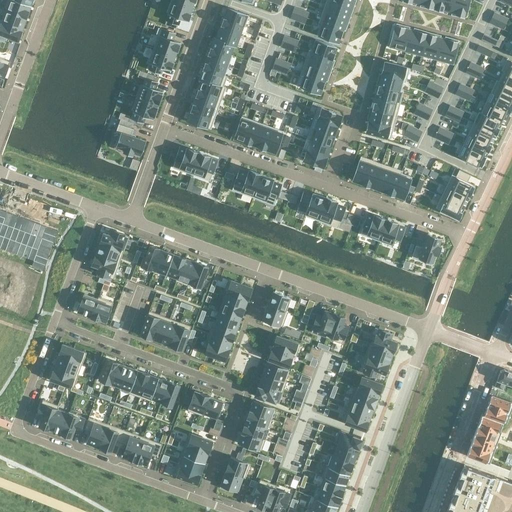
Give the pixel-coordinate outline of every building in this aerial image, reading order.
[(16,0),(6,0),(4,8),(7,10),(7,9),(27,16),(31,5),(16,0)] [(173,0),(169,13),(166,20),(179,24),(181,17),(188,20),(193,7),(174,0),(173,0)] [(436,0),(434,8),(450,12),(452,0),(436,0)] [(452,0),(450,12),(465,16),(469,0),(452,0)] [(331,1),(327,12),(347,19),(351,8),(331,1)] [(228,7),(224,18),(243,25),(247,14),(228,7)] [(3,20),(3,21),(23,28),(27,16),(7,9),(7,10),(3,20)] [(327,12),(323,23),(343,30),(347,19),(327,12)] [(0,18),(0,32),(18,39),(23,28),(3,21),(3,20),(0,18)] [(224,18),(221,28),(239,35),(243,25),(224,18)] [(323,23),(319,35),(338,42),(343,30),(323,23)] [(396,25),(390,47),(406,51),(411,29),(396,25)] [(221,28),(217,38),(234,44),(236,45),(239,35),(221,28)] [(161,36),(156,49),(175,56),(180,43),(173,40),(175,33),(163,29),(161,36)] [(411,29),(406,51),(421,55),(427,34),(411,29)] [(427,34),(421,55),(437,59),(443,38),(427,34)] [(215,38),(211,48),(230,55),(234,44),(217,38),(215,38)] [(443,38),(437,59),(453,64),(458,42),(443,38)] [(318,40),(313,52),(332,59),(337,47),(318,40)] [(211,48),(207,58),(226,65),(230,55),(211,48)] [(151,62),(149,69),(161,73),(164,66),(171,69),(175,56),(156,49),(151,62)] [(313,52),(309,63),(328,70),(332,59),(313,52)] [(0,57),(0,76),(4,78),(10,61),(0,57)] [(207,58),(204,68),(223,75),(226,65),(207,58)] [(511,60),(507,58),(501,70),(503,71),(504,71),(511,74),(511,60)] [(386,62),(382,74),(404,80),(406,81),(410,68),(386,62)] [(309,63),(305,74),(324,81),(328,70),(309,63)] [(204,68),(200,79),(202,80),(202,79),(219,85),(223,75),(204,68)] [(499,81),(498,81),(511,87),(511,74),(504,71),(503,71),(499,81)] [(305,74),(301,86),(320,93),(324,81),(305,74)] [(382,74),(379,85),(401,91),(404,80),(382,74)] [(143,85),(139,98),(158,105),(162,92),(155,89),(158,82),(146,78),(143,85)] [(202,80),(199,89),(218,96),(222,86),(219,85),(202,79),(202,80)] [(496,80),(491,91),(511,101),(511,87),(498,81),(499,81),(496,80)] [(379,85),(376,97),(400,103),(404,91),(401,91),(379,85)] [(199,89),(195,100),(214,106),(218,96),(199,89)] [(511,101),(491,91),(486,102),(509,113),(511,105),(511,101)] [(376,97),(373,108),(397,115),(400,103),(376,97)] [(134,111),(132,118),(144,122),(146,115),(153,118),(158,105),(139,98),(134,111)] [(195,100),(192,110),(211,116),(214,106),(195,100)] [(481,112),(481,113),(501,123),(503,124),(508,113),(509,113),(486,102),(481,112)] [(318,107),(314,117),(338,126),(341,115),(318,107)] [(373,108),(370,120),(394,127),(397,115),(373,108)] [(192,110),(188,120),(207,127),(211,116),(192,110)] [(479,111),(473,123),(496,133),(501,123),(481,113),(481,112),(479,111)] [(314,117),(310,127),(334,136),(338,126),(314,117)] [(241,118),(234,137),(245,141),(252,122),(241,118)] [(119,133),(115,145),(125,149),(124,151),(132,154),(133,151),(140,154),(145,140),(131,136),(134,129),(131,128),(132,123),(120,119),(116,131),(119,133)] [(370,120),(367,132),(391,139),(394,127),(370,120)] [(252,122),(245,141),(255,145),(262,126),(252,122)] [(473,123),(468,133),(491,144),(496,133),(473,123)] [(262,126),(255,145),(265,148),(272,129),(262,126)] [(310,127),(307,138),(311,140),(311,139),(330,146),(334,136),(310,127)] [(272,129),(265,148),(276,152),(283,133),(272,129)] [(468,133),(463,144),(486,155),(491,144),(468,133)] [(308,149),(327,156),(330,146),(311,139),(311,140),(308,149)] [(463,144),(458,156),(480,166),(486,155),(463,144)] [(180,147),(173,167),(191,174),(199,153),(187,148),(187,149),(180,147)] [(303,147),(299,158),(323,167),(327,156),(308,149),(303,147)] [(199,153),(191,174),(210,180),(217,160),(210,158),(211,157),(199,153)] [(361,156),(353,180),(363,183),(372,160),(361,156)] [(363,183),(363,185),(368,187),(369,185),(373,187),(382,164),(372,160),(363,183)] [(382,164),(373,187),(384,191),(392,167),(382,164)] [(392,167),(384,191),(388,192),(388,194),(393,196),(394,194),(401,173),(402,173),(403,171),(392,167)] [(239,169),(232,190),(253,197),(261,175),(250,170),(249,173),(239,169)] [(452,174),(447,185),(469,196),(474,185),(468,182),(471,175),(459,170),(456,176),(452,174)] [(401,173),(394,194),(404,198),(412,177),(402,173),(401,173)] [(261,175),(253,197),(274,205),(281,184),(272,181),(273,179),(261,175)] [(447,185),(441,196),(464,207),(469,196),(447,185)] [(304,192),(297,210),(306,213),(305,216),(317,220),(325,198),(314,193),(313,196),(304,192)] [(291,194),(288,201),(295,204),(298,196),(291,194)] [(441,196),(436,208),(443,211),(442,213),(449,216),(450,214),(459,219),(464,207),(441,196)] [(325,198),(317,220),(338,228),(346,207),(336,204),(337,202),(325,198)] [(0,208),(0,246),(34,259),(31,265),(43,269),(57,229),(0,208)] [(349,214),(346,223),(351,225),(355,216),(349,214)] [(368,214),(360,234),(379,241),(386,220),(375,215),(374,216),(368,214)] [(355,216),(351,225),(358,227),(361,218),(355,216)] [(386,220),(379,241),(391,245),(393,238),(400,240),(405,227),(398,225),(398,224),(386,220)] [(104,233),(100,242),(124,251),(129,236),(126,235),(126,234),(113,229),(110,235),(104,233)] [(416,245),(411,258),(419,261),(420,257),(433,262),(436,254),(438,255),(441,246),(439,246),(441,239),(428,234),(423,248),(416,245)] [(100,242),(96,254),(119,263),(124,251),(100,242)] [(150,248),(142,267),(154,271),(159,259),(162,250),(160,249),(159,249),(157,248),(153,246),(150,245),(150,248)] [(159,259),(154,271),(166,275),(167,274),(174,254),(172,254),(162,250),(159,259)] [(96,254),(92,265),(99,267),(97,273),(110,277),(110,276),(114,277),(119,263),(96,254)] [(174,254),(167,274),(177,278),(181,268),(183,263),(185,258),(183,257),(181,256),(179,256),(177,255),(175,255),(174,254)] [(177,278),(176,281),(187,285),(189,282),(192,272),(196,262),(191,260),(188,260),(186,259),(185,258),(183,263),(181,268),(177,278)] [(192,272),(189,282),(200,286),(204,276),(208,266),(205,265),(202,264),(199,263),(198,263),(196,262),(192,272)] [(225,288),(225,289),(227,290),(238,294),(248,298),(252,288),(243,285),(241,284),(232,281),(230,280),(228,279),(228,281),(225,288)] [(227,290),(223,300),(234,304),(239,306),(244,308),(248,298),(238,294),(227,290)] [(269,303),(269,305),(286,311),(288,305),(290,300),(291,298),(281,294),(282,294),(282,292),(281,291),(280,291),(277,290),(276,290),(275,292),(274,291),(273,294),(270,301),(269,303)] [(76,309),(78,310),(78,311),(91,316),(98,298),(84,293),(81,303),(80,303),(79,302),(78,302),(79,302),(76,309)] [(98,298),(91,316),(106,321),(113,302),(98,297),(98,298)] [(223,300),(219,311),(231,315),(240,318),(242,315),(244,308),(239,306),(234,304),(223,300)] [(264,319),(263,322),(270,324),(271,322),(283,326),(288,312),(286,311),(269,305),(268,307),(267,310),(265,315),(264,318),(264,319)] [(149,310),(141,334),(152,338),(160,314),(149,310)] [(318,315),(311,332),(322,336),(327,337),(335,314),(331,312),(325,310),(323,317),(320,316),(318,315)] [(219,311),(216,321),(227,325),(237,328),(239,320),(240,318),(231,315),(219,311)] [(160,314),(152,338),(162,341),(170,318),(160,314)] [(335,314),(327,337),(330,338),(342,343),(348,326),(343,324),(345,317),(339,315),(335,314)] [(170,318),(162,341),(172,345),(180,322),(170,318)] [(214,320),(210,330),(223,335),(228,337),(233,339),(235,333),(237,328),(227,325),(216,321),(214,320)] [(180,322),(172,345),(182,349),(191,326),(180,322)] [(374,335),(371,343),(393,351),(395,347),(396,343),(396,342),(397,342),(394,341),(390,339),(392,334),(387,332),(384,331),(378,329),(375,328),(373,334),(374,335)] [(210,330),(206,341),(207,341),(209,342),(229,350),(230,348),(229,348),(230,346),(231,344),(232,340),(233,340),(233,339),(228,337),(223,335),(210,330)] [(277,335),(273,347),(283,350),(294,354),(296,355),(300,344),(277,335)] [(208,347),(205,352),(215,356),(217,356),(220,358),(225,360),(227,356),(228,353),(229,350),(209,342),(209,343),(208,347)] [(370,343),(366,354),(389,363),(390,361),(391,358),(391,357),(392,353),(393,352),(393,351),(371,343),(370,343)] [(63,344),(59,355),(83,363),(86,352),(63,344)] [(270,356),(269,359),(273,360),(275,361),(289,366),(294,354),(283,350),(273,347),(271,353),(270,356)] [(362,365),(360,370),(377,376),(378,371),(385,373),(387,367),(388,365),(389,363),(366,354),(362,365)] [(59,355),(55,366),(78,375),(83,363),(59,355)] [(107,359),(100,378),(111,382),(118,363),(107,359)] [(266,366),(264,372),(285,380),(289,368),(268,361),(267,364),(266,366)] [(111,382),(110,384),(120,387),(128,367),(118,363),(111,382)] [(55,366),(50,378),(74,387),(78,375),(55,366)] [(120,387),(120,389),(130,393),(138,370),(128,367),(120,387)] [(500,371),(495,385),(503,388),(505,382),(511,384),(511,370),(505,368),(500,370),(500,371)] [(138,370),(130,393),(140,397),(148,374),(138,370)] [(261,381),(260,382),(270,386),(283,391),(287,381),(285,380),(264,372),(263,375),(261,379),(261,381)] [(148,374),(140,397),(150,400),(151,399),(158,378),(148,374)] [(363,376),(358,388),(378,395),(378,394),(379,392),(382,383),(371,379),(363,376)] [(158,378),(151,399),(161,402),(161,401),(168,381),(158,378)] [(168,381),(161,401),(172,405),(179,385),(168,381)] [(257,392),(256,395),(264,398),(279,403),(283,391),(270,386),(260,382),(260,383),(259,385),(259,386),(258,389),(257,392)] [(355,387),(351,397),(374,406),(375,403),(376,400),(377,397),(378,395),(358,388),(355,387)] [(195,391),(188,410),(195,413),(202,415),(202,414),(203,412),(209,396),(205,395),(200,393),(197,392),(195,391)] [(491,393),(487,404),(507,411),(511,401),(496,395),(491,393)] [(209,396),(203,412),(206,413),(214,416),(217,417),(220,409),(222,409),(224,403),(222,402),(223,401),(213,398),(211,397),(209,396)] [(351,397),(347,408),(370,416),(371,415),(371,413),(373,407),(374,407),(374,406),(351,397)] [(43,399),(37,416),(42,418),(40,425),(50,429),(57,409),(59,405),(43,399)] [(251,409),(250,410),(271,418),(275,408),(254,400),(251,407),(251,409)] [(487,404),(484,414),(503,421),(507,411),(487,404)] [(347,408),(342,421),(346,422),(364,429),(364,430),(365,430),(365,429),(369,421),(368,421),(369,420),(369,418),(370,416),(347,408)] [(57,409),(50,429),(61,433),(68,413),(57,409)] [(247,420),(246,420),(267,428),(271,418),(250,410),(248,416),(248,417),(247,418),(247,420)] [(68,413),(61,433),(62,433),(70,436),(72,436),(74,430),(79,432),(84,418),(78,416),(79,415),(69,411),(68,413)] [(482,413),(478,423),(498,431),(502,421),(482,413)] [(89,416),(85,429),(91,431),(87,442),(99,446),(108,423),(89,416)] [(244,425),(242,431),(265,440),(269,429),(267,428),(246,420),(246,422),(245,424),(245,425),(244,425)] [(108,423),(99,446),(111,451),(115,440),(121,442),(126,430),(108,423)] [(478,423),(474,434),(494,441),(498,431),(478,423)] [(126,430),(121,442),(127,445),(123,455),(135,459),(144,436),(132,432),(126,430)] [(339,430),(334,442),(338,443),(357,450),(359,447),(362,439),(362,438),(362,437),(361,437),(361,438),(360,438),(354,435),(353,435),(352,435),(342,431),(339,430)] [(241,435),(239,442),(249,445),(261,450),(265,440),(242,431),(242,433),(241,435)] [(189,433),(185,443),(198,448),(208,451),(212,441),(205,439),(196,435),(192,434),(189,433)] [(474,434),(470,444),(490,451),(494,441),(474,434)] [(144,436),(135,459),(147,464),(151,453),(157,456),(162,443),(144,436)] [(185,443),(181,454),(185,455),(204,462),(205,461),(208,452),(208,451),(198,448),(185,443)] [(338,443),(333,455),(353,462),(357,450),(338,443)] [(470,444),(467,454),(486,461),(490,451),(470,444)] [(185,455),(181,464),(201,472),(204,462),(185,455)] [(333,455),(329,466),(349,473),(350,472),(350,470),(351,469),(351,468),(353,462),(333,455)] [(229,461),(226,471),(243,477),(245,478),(250,463),(248,462),(241,460),(237,458),(231,456),(230,458),(229,461)] [(178,463),(174,474),(179,476),(178,478),(184,480),(185,478),(186,479),(188,479),(197,483),(197,482),(199,478),(200,474),(201,472),(181,464),(178,463)] [(511,511),(511,482),(463,464),(445,511),(511,511)] [(326,465),(322,475),(325,476),(345,484),(345,483),(347,478),(348,476),(349,473),(329,466),(326,465)] [(223,478),(221,484),(237,490),(238,490),(243,477),(226,471),(225,472),(224,475),(223,478)] [(325,476),(321,487),(342,495),(344,489),(343,489),(344,488),(344,487),(345,485),(345,484),(325,476)] [(256,490),(254,496),(259,498),(257,504),(263,507),(265,507),(267,508),(274,488),(276,485),(260,479),(259,482),(258,485),(257,488),(256,490)] [(321,487),(317,497),(338,505),(339,501),(342,495),(321,487)] [(274,488),(267,508),(269,509),(271,509),(277,511),(279,505),(285,507),(287,502),(290,493),(274,488)] [(315,497),(310,509),(313,511),(316,511),(334,511),(337,505),(338,505),(317,497),(315,497)]
